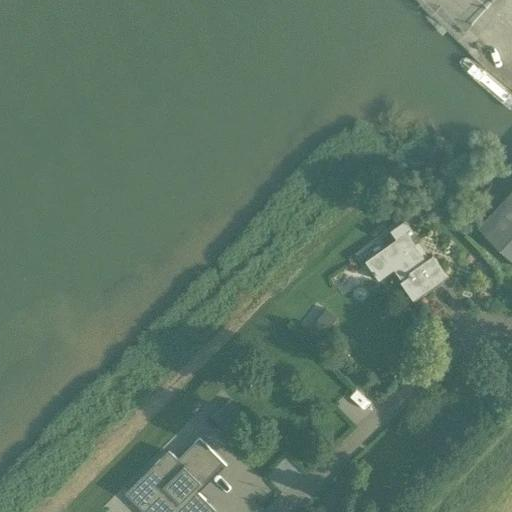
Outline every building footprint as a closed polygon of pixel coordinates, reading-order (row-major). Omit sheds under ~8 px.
[(511,259),(511,191),(478,227),(511,259)] [(378,279),(393,268),(402,280),(400,282),(415,302),(448,278),(432,255),(426,260),(409,236),(414,232),(406,221),(392,231),(397,238),(365,261),(378,279)] [(313,324),(307,332),(318,340),(324,333),(313,324)] [(228,400),(211,417),(223,428),(240,412),(228,400)] [(208,511),(213,507),(194,488),(200,483),(201,484),(222,463),(225,466),(226,465),(199,437),(178,458),(169,449),(126,492),(145,511),(169,511),(170,511),(169,511),(208,511)]
